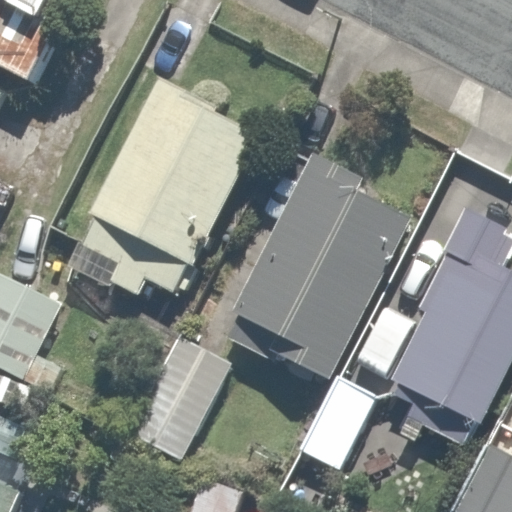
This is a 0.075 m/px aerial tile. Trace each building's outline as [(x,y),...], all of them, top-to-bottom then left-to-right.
[(0,0),(0,66),(36,85),(69,18),(58,13),(64,0),(0,0)] [(227,112),(169,83),(98,218),(103,221),(90,248),(87,247),(75,270),(115,291),(118,286),(144,301),(153,283),(179,297),(183,290),(190,294),(268,140),(224,117),(227,112)] [(0,112),(11,92),(0,86),(0,112)] [(370,185),(319,159),(237,317),(243,320),(231,343),(280,368),(284,360),(335,386),(418,225),(363,197),(370,185)] [(411,423),(469,451),(480,427),(489,431),(511,384),(511,273),(509,272),(511,265),(511,233),(472,214),(449,256),(451,258),(423,313),(431,317),(396,386),(401,388),(396,399),(418,411),(411,423)] [(67,309),(5,277),(0,287),(0,369),(28,384),(67,309)] [(239,367),(185,339),(136,431),(190,460),(239,367)] [(382,400),(344,380),(305,455),(342,475),(382,400)] [(511,511),(511,457),(493,447),(458,511),(511,511)] [(0,511),(21,511),(29,497),(0,484),(0,511)]
